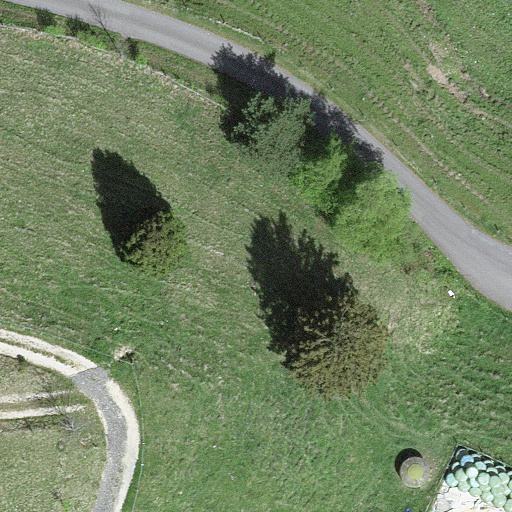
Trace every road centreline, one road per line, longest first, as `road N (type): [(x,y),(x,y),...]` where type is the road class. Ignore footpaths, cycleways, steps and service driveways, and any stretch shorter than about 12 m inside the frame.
road 1 (unclassified): [(82,0),(202,36),(276,71),(434,215),(511,270)]
road 2 (track): [(0,341),(58,356),(109,382),(124,418),(121,468),(105,511)]
